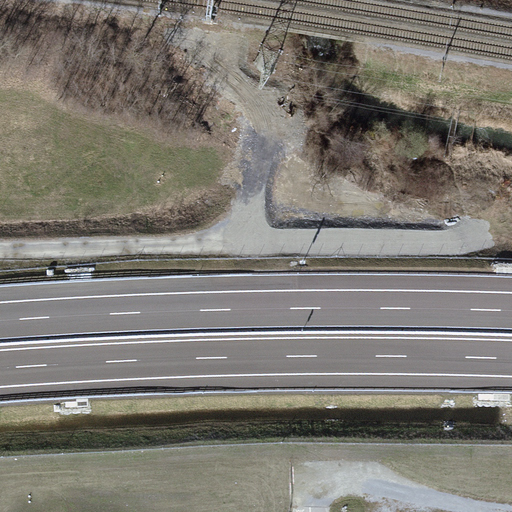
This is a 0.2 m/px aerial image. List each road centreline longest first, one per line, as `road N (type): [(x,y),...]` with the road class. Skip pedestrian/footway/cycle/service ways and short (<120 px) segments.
road 1 (motorway): [(511,310),(304,307),(0,320)]
road 2 (motorway): [(0,368),(208,358),(511,359)]
road 3 (residential): [(0,257),(163,244),(311,254)]
